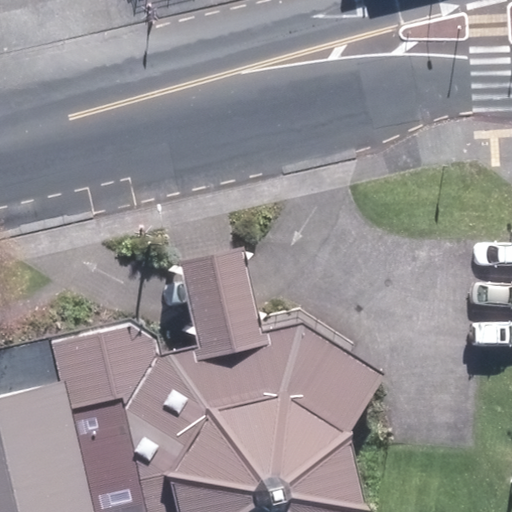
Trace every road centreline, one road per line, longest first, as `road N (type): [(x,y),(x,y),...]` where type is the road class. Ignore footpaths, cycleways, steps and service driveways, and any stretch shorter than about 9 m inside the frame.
road 1 (tertiary): [(511,86),(229,65)]
road 2 (tertiary): [(0,130),(229,65)]
road 3 (tertiary): [(229,65),(380,0)]
